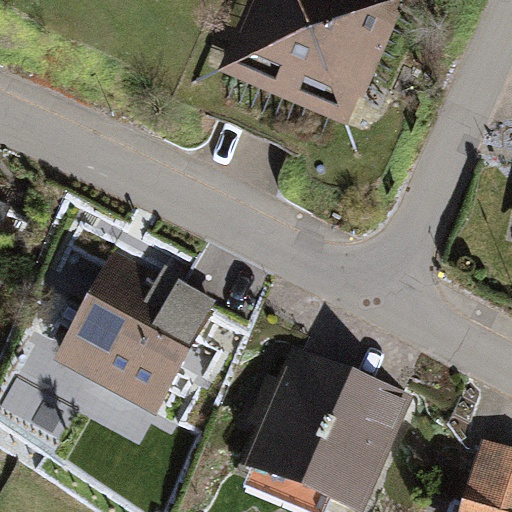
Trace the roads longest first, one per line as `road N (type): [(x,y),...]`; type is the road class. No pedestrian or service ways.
road 1 (residential): [(0,110),(387,299)]
road 2 (residential): [(387,299),(511,11)]
road 3 (residential): [(387,299),(511,365)]
